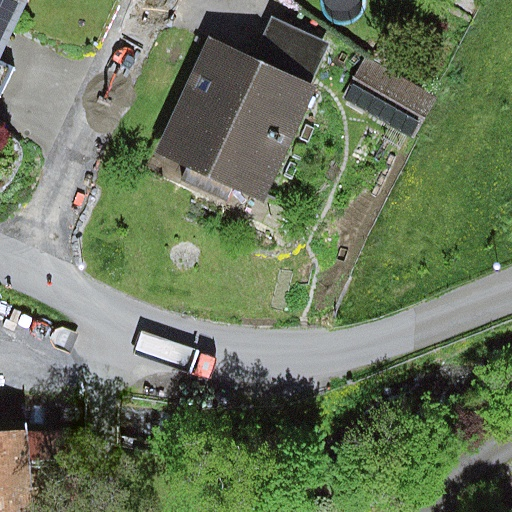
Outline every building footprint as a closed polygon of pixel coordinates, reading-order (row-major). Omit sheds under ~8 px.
[(0,51),(24,0),(0,0),(0,86),(8,70),(0,65),(0,51)] [(271,18),(252,57),(311,84),(329,45),(271,18)] [(252,57),(209,37),(157,151),(266,200),(318,87),(311,84),(252,57)] [(365,60),(344,97),(410,135),(432,97),(365,60)] [(62,511),(59,430),(0,433),(0,511),(62,511)]
